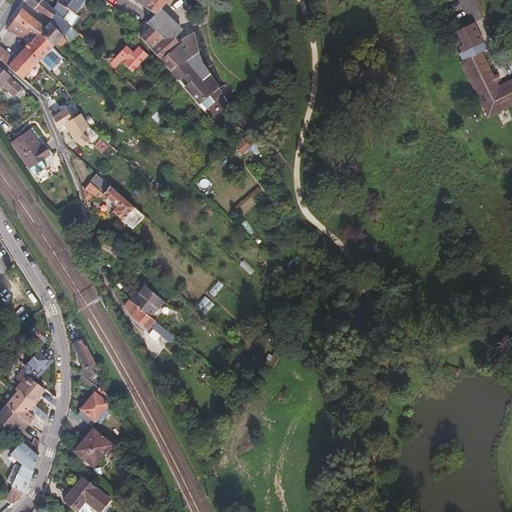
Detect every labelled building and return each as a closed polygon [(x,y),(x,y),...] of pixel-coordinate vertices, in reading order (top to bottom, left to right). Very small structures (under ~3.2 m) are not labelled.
[(7,29),(24,38),(31,30),(32,31),(38,35),(32,41),(14,60),(0,48),(0,59),(22,79),(57,42),(63,48),(67,44),(65,42),(66,41),(61,36),(71,26),(73,28),(80,18),(75,13),(80,6),(82,8),(85,3),(83,1),(83,0),(58,0),(53,8),(44,0),(26,0),(25,2),(51,19),(43,27),(21,9),(7,29)] [(147,0),(144,5),(154,13),(161,5),(167,0),(147,0)] [(154,13),(146,20),(149,25),(161,37),(158,41),(151,48),(160,59),(179,42),(178,40),(176,38),(184,31),(161,5),(154,13)] [(483,118),(511,103),(511,76),(493,87),(472,50),(474,49),(458,22),(437,33),(443,45),(450,58),(483,118)] [(149,25),(140,36),(151,48),(158,41),(161,37),(149,25)] [(32,31),(27,37),(32,41),(38,35),(32,31)] [(179,42),(160,59),(185,88),(213,121),(229,108),(218,87),(203,60),(197,46),(192,31),(180,43),(179,42)] [(133,52),(124,63),(135,71),(148,53),(136,43),(134,47),(136,48),(133,52)] [(125,46),(110,64),(116,69),(123,62),(124,63),(133,52),(125,46)] [(0,87),(2,86),(8,91),(16,83),(10,77),(10,76),(0,67),(0,87)] [(16,83),(8,91),(15,97),(23,89),(16,83)] [(82,134),(89,127),(88,125),(80,114),(72,120),(65,111),(53,119),(58,131),(65,126),(76,141),(83,148),(90,141),(82,134)] [(11,142),(28,167),(42,158),(47,154),(41,144),(38,146),(27,130),(11,142)] [(94,146),(109,160),(112,158),(108,154),(110,153),(110,148),(100,139),(94,146)] [(41,144),(47,154),(51,151),(44,142),(41,144)] [(42,158),(28,167),(33,174),(45,166),(46,163),(42,158)] [(97,174),(85,164),(77,175),(82,189),(88,182),(89,183),(97,174)] [(89,183),(116,208),(113,211),(122,220),(130,211),(134,214),(138,211),(97,174),(89,183)] [(130,211),(122,220),(132,229),(144,216),(138,211),(134,214),(130,211)] [(141,282),(134,293),(136,295),(144,284),(141,282)] [(130,299),(157,322),(170,306),(144,284),(136,295),(134,293),(129,299),(130,299)] [(124,306),(132,318),(147,329),(152,322),(160,329),(162,326),(157,322),(130,299),(124,306)] [(73,344),(85,368),(89,366),(91,370),(94,367),(92,364),(93,363),(84,346),(83,346),(80,339),(73,344)] [(39,349),(24,365),(37,376),(51,360),(39,349)] [(21,381),(16,387),(18,389),(38,406),(42,401),(38,397),(40,395),(41,396),(46,390),(22,371),(17,377),(21,381)] [(98,388),(82,410),(96,420),(112,399),(98,388)] [(18,389),(6,403),(32,425),(37,419),(29,412),(32,410),(33,411),(38,406),(18,389)] [(6,403),(1,409),(5,412),(0,417),(0,421),(15,434),(22,427),(27,431),(32,425),(6,403)] [(93,428),(82,441),(95,451),(97,449),(104,454),(112,444),(93,428)] [(74,451),(94,467),(102,457),(95,451),(82,441),(74,451)] [(112,444),(104,454),(102,457),(106,460),(117,448),(112,444)] [(11,485),(11,486),(12,487),(7,500),(13,504),(24,492),(39,455),(31,448),(27,458),(26,458),(22,466),(20,467),(11,485)] [(95,451),(102,457),(104,454),(97,449),(95,451)] [(12,465),(4,480),(5,481),(11,485),(20,467),(14,464),(12,465)] [(65,501),(77,511),(90,511),(94,508),(98,511),(100,511),(110,501),(83,479),(65,501)]
